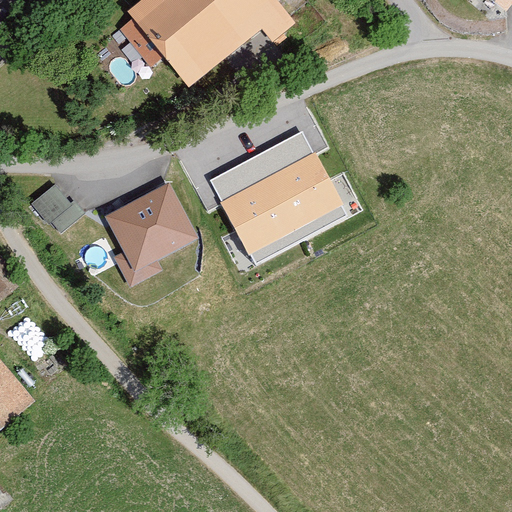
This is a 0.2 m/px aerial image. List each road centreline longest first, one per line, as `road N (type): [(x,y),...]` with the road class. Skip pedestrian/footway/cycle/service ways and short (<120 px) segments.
road 1 (residential): [(0,167),(32,177),(112,168),(426,45)]
road 2 (track): [(0,219),(137,388),(273,511)]
